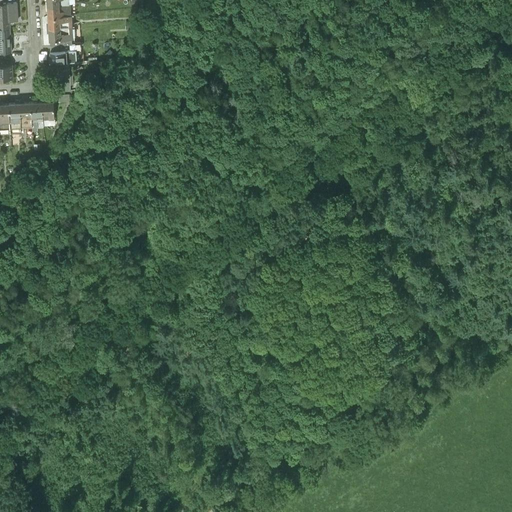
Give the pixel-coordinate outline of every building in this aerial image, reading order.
[(8,1),(0,1),(0,27),(10,26),(8,1)] [(59,4),(47,5),(48,16),(66,15),(66,10),(60,10),(59,4)] [(66,15),(48,16),(49,27),(61,26),(71,26),(71,15),(66,15)] [(10,26),(0,27),(0,51),(12,50),(10,26)] [(71,26),(61,26),(49,27),(50,39),(72,37),(71,26)] [(51,51),(51,62),(63,62),(63,56),(70,55),(69,50),(62,50),(51,51)] [(63,62),(51,62),(52,74),(53,84),(71,83),(70,67),(63,68),(63,62)] [(0,63),(0,77),(13,77),(12,63),(0,63)] [(42,100),(31,101),(32,119),(37,119),(37,112),(43,112),(42,100)] [(53,100),(42,100),(43,112),(49,111),(49,118),(54,117),(53,100)] [(31,101),(20,102),(21,120),(21,125),(32,125),(32,119),(31,101)] [(9,102),(0,102),(0,126),(5,126),(5,133),(11,132),(9,102)] [(20,102),(9,102),(11,132),(22,132),(21,125),(21,120),(20,102)]
